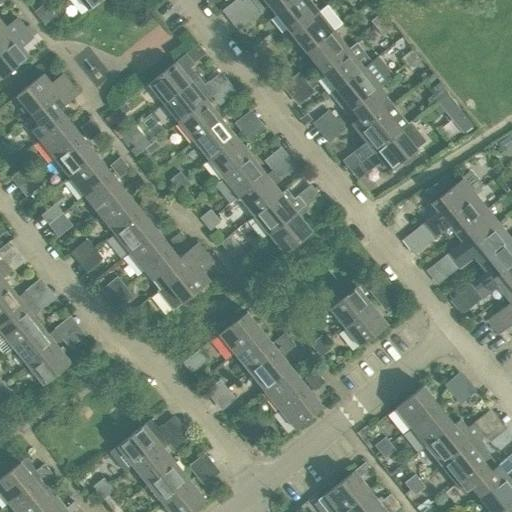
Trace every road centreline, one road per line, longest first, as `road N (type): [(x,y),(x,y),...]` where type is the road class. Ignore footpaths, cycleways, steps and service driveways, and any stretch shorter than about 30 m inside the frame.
road 1 (residential): [(452,332),(187,0)]
road 2 (residential): [(255,489),(155,371),(128,352),(0,190)]
road 3 (residential): [(255,489),(452,332)]
road 4 (unknown): [(83,99),(195,9)]
